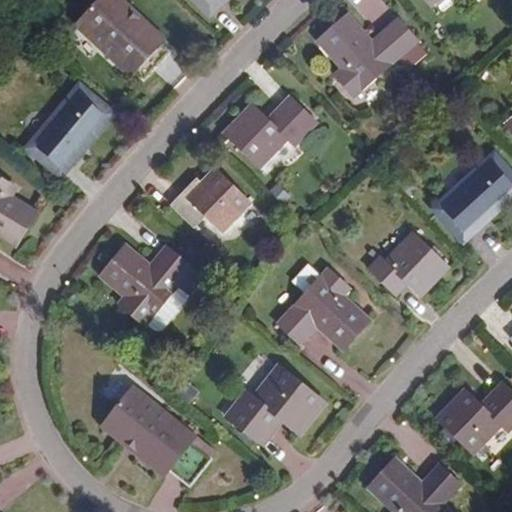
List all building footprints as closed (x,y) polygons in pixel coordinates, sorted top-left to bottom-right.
[(131,3),(127,0),(99,0),(78,22),(130,73),(136,68),(145,76),(171,50),(127,8),(131,3)] [(220,0),(203,0),(212,8),(220,0)] [(374,42),(350,15),(320,41),(344,68),(337,74),(355,97),(420,41),(401,19),(374,42)] [(113,109),(84,84),(33,144),(63,169),(113,109)] [(317,122),(292,97),(270,119),(254,104),(226,134),(260,167),(289,138),(295,144),(317,122)] [(511,191),(511,174),(494,155),(438,206),(463,235),(511,191)] [(251,204),(216,171),(188,200),(184,196),(173,208),(216,249),(226,238),(222,234),(251,204)] [(12,181),(0,173),(0,232),(17,244),(38,211),(7,190),(12,181)] [(448,264),(413,231),(386,260),(381,256),(370,268),(391,287),(402,276),(421,293),(448,264)] [(179,287),(190,296),(192,298),(206,281),(192,270),(194,269),(177,254),(160,274),(128,248),(96,287),(128,313),(122,320),(140,334),(153,319),(179,287)] [(349,286),(328,267),(276,322),(298,342),(315,324),(342,348),(369,319),(342,294),(349,286)] [(164,329),(190,296),(179,287),(153,319),(164,329)] [(300,435),(325,401),(286,372),(262,404),(254,397),(235,423),(264,445),(283,422),(300,435)] [(511,428),(511,391),(504,383),(482,405),(467,390),(439,420),(474,454),(501,426),(508,432),(511,428)] [(196,436),(135,386),(103,426),(123,442),(127,438),(168,470),(170,469),(190,485),(211,458),(191,441),(196,436)] [(436,511),(462,485),(441,466),(423,483),(396,459),(369,488),(395,511),(436,511)]
